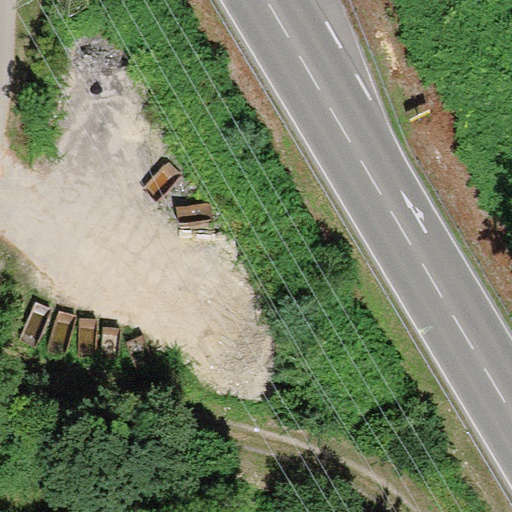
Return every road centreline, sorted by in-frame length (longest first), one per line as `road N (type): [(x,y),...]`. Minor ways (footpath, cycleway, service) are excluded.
road 1 (primary): [(511,397),(275,0)]
road 2 (track): [(0,366),(302,450),(415,502),(420,511)]
